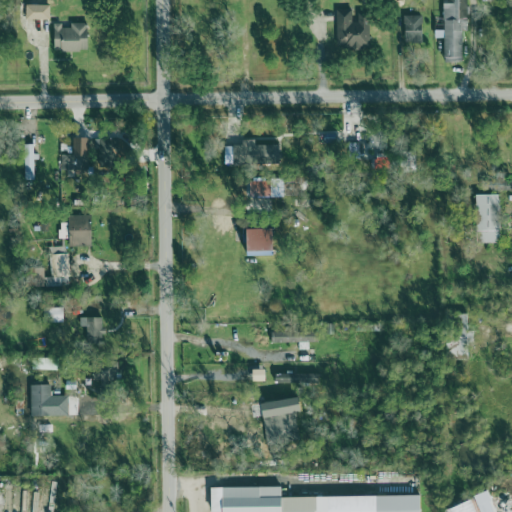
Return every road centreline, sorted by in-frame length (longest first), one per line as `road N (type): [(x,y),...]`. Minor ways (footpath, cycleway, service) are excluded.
road 1 (tertiary): [(169,511),(161,0)]
road 2 (residential): [(0,101),(511,94)]
